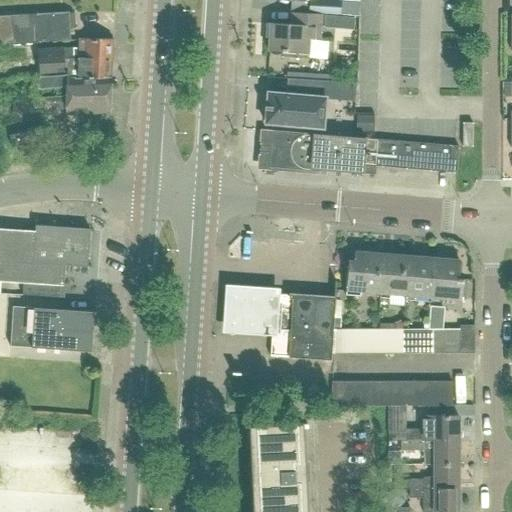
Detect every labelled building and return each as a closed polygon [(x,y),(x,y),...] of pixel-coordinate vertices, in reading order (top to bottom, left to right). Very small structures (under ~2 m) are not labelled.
[(272,0),(293,1),(292,12),(325,14),(325,15),(342,15),(342,14),(351,15),(351,0),(272,0)] [(298,25),(270,23),(268,51),(308,54),(309,39),(321,40),(323,14),(290,12),(290,13),(298,14),(298,25)] [(69,13),(0,17),(0,45),(71,41),(69,13)] [(342,15),(325,15),(325,23),(341,24),(342,15)] [(113,39),(78,39),(78,41),(79,41),(78,48),(73,48),(64,49),(63,47),(37,49),(38,62),(67,59),(77,59),(77,61),(112,61),(113,39)] [(77,79),(111,79),(112,61),(77,61),(77,59),(67,59),(38,62),(39,74),(65,72),(65,67),(67,67),(68,76),(72,76),(71,77),(75,77),(75,79),(77,79)] [(66,96),(110,95),(111,79),(77,79),(75,79),(75,77),(71,77),(72,76),(68,76),(33,78),(33,90),(67,88),(66,96)] [(265,91),(262,126),(265,126),(265,124),(322,128),(324,99),(354,102),(356,83),(286,79),(286,80),(297,81),(295,95),(267,93),(267,91),(265,91)] [(66,115),(109,113),(110,95),(66,96),(32,98),(12,100),(13,112),(45,110),(45,116),(66,115)] [(373,134),(373,117),(356,117),(356,133),(373,134)] [(462,147),(472,147),(472,123),(462,123),(462,130),(462,140),(462,147)] [(375,166),(456,172),(458,146),(262,130),(262,131),(260,162),(265,167),(321,172),(322,170),(374,175),(375,166)] [(11,147),(23,145),(31,143),(29,132),(9,135),(11,147)] [(0,281),(64,286),(65,266),(88,268),(91,229),(35,225),(34,231),(0,229),(0,281)] [(380,293),(383,255),(355,253),(354,262),(348,262),(346,296),(361,297),(361,291),(380,293)] [(409,257),(383,255),(380,293),(406,295),(409,257)] [(406,295),(431,297),(434,259),(409,257),(406,295)] [(434,259),(431,297),(462,300),(463,279),(459,279),(460,262),(434,259)] [(13,307),(10,347),(91,352),(94,312),(13,307)] [(461,323),(460,311),(446,312),(447,324),(461,323)] [(351,354),(351,329),(336,329),(334,355),(351,354)] [(362,329),(351,329),(351,354),(363,354),(362,329)] [(373,330),(362,329),(363,354),(374,354),(373,330)] [(373,330),(374,354),(385,354),(385,330),(373,330)] [(403,330),(385,330),(385,354),(403,354),(403,330)] [(403,330),(403,354),(422,354),(422,330),(403,330)] [(433,330),(422,330),(422,354),(433,354),(433,330)] [(433,330),(433,354),(444,354),(444,330),(433,330)] [(460,330),(444,330),(444,354),(458,354),(460,330)] [(273,341),(272,352),(282,353),(283,341),(273,341)] [(331,406),(350,406),(350,382),(332,382),(331,406)] [(350,406),(361,406),(361,382),(350,382),(350,406)] [(361,406),(372,406),(372,382),(361,382),(361,406)] [(372,406),(384,406),(384,382),(372,382),(372,406)] [(384,406),(395,406),(395,382),(384,382),(384,406)] [(395,406),(406,406),(406,382),(395,382),(395,406)] [(406,406),(417,406),(417,382),(406,382),(406,406)] [(417,406),(428,406),(428,382),(417,382),(417,406)] [(428,406),(439,406),(439,382),(428,382),(428,406)] [(453,382),(439,382),(439,406),(453,406),(453,382)] [(424,441),(459,441),(459,417),(424,416),(424,432),(424,441)] [(307,511),(304,424),(249,427),(249,438),(252,511),(307,511)] [(389,431),(389,441),(401,441),(406,441),(406,439),(406,431),(389,431)] [(459,465),(459,441),(424,441),(406,441),(401,441),(401,450),(424,450),(424,465),(434,465),(459,465)] [(459,489),(459,465),(434,465),(434,476),(424,476),(424,480),(394,480),(394,488),(411,488),(411,489),(459,489)] [(424,498),(424,511),(458,511),(459,489),(411,489),(411,498),(424,498)]
